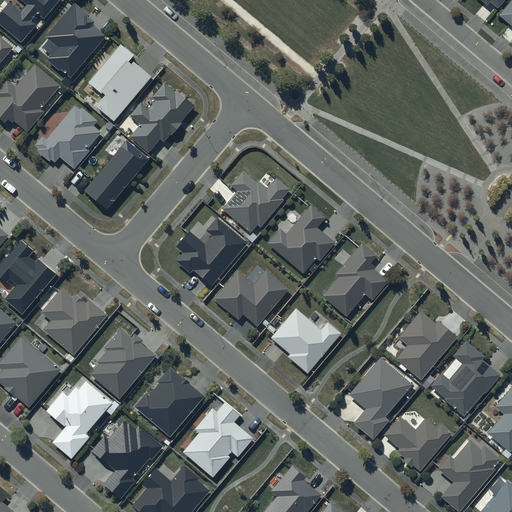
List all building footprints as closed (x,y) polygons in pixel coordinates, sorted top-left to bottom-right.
[(21,0),(27,5),(21,12),(9,3),(0,14),(0,23),(22,42),(36,25),(31,21),(37,14),(43,19),(59,0),(21,0)] [(481,0),(488,5),(490,2),(498,9),(505,0),(481,0)] [(511,0),(500,15),(511,25),(511,0)] [(96,21),(74,3),(46,37),(58,47),(48,59),(71,78),(107,35),(93,24),(96,21)] [(0,60),(13,46),(0,35),(0,60)] [(133,55),(120,44),(88,82),(104,95),(95,106),(114,122),(152,77),(130,59),(133,55)] [(14,119),(27,129),(43,110),(41,108),(60,84),(34,63),(15,86),(6,79),(0,86),(0,95),(0,116),(5,120),(7,118),(12,121),(14,119)] [(194,106),(164,82),(152,97),(156,100),(148,109),(140,102),(129,116),(140,124),(130,137),(149,152),(160,139),(164,143),(194,106)] [(60,154),(74,167),(90,148),(88,147),(101,131),(93,124),(97,119),(82,106),(80,109),(75,105),(47,138),(43,135),(35,144),(39,147),(38,149),(50,159),(51,158),(55,161),(60,154)] [(149,159),(127,140),(85,190),(107,209),(149,159)] [(257,182),(243,171),(231,185),(238,191),(223,209),(250,232),(257,224),(261,227),(284,200),(282,198),(291,189),(277,177),(267,188),(258,180),(257,182)] [(268,242),(303,271),(315,256),(318,259),(333,241),(316,227),(325,216),(310,204),(286,233),(280,228),(268,242)] [(247,243),(217,218),(206,231),(207,231),(200,239),(190,231),(176,247),(182,253),(176,260),(190,272),(193,269),(211,284),(247,243)] [(0,243),(9,233),(0,226),(0,243)] [(4,298),(22,312),(56,272),(39,258),(36,261),(28,255),(33,248),(22,239),(0,264),(0,276),(6,281),(10,277),(16,283),(4,298)] [(322,294),(345,314),(364,292),(371,298),(387,279),(374,267),(375,266),(370,261),(375,255),(361,242),(335,272),(338,275),(322,294)] [(243,313),(256,324),(288,288),(265,269),(252,283),(237,270),(213,298),(238,319),(243,313)] [(43,329),(72,353),(107,314),(88,298),(86,299),(83,296),(81,299),(75,294),(72,297),(61,288),(42,311),(51,319),(43,329)] [(0,340),(17,320),(0,307),(0,340)] [(287,356),(307,372),(341,332),(327,321),(321,328),(294,307),(270,337),(290,352),(287,356)] [(436,323),(421,311),(399,337),(408,345),(396,359),(421,380),(458,337),(439,321),(436,323)] [(90,374),(118,397),(156,354),(140,341),(142,339),(134,332),(130,336),(120,327),(104,347),(106,349),(97,361),(99,363),(90,374)] [(0,371),(0,381),(28,405),(60,368),(20,335),(0,359),(0,364),(4,368),(0,371)] [(485,357),(466,341),(453,356),(456,359),(443,374),(441,373),(430,386),(445,398),(444,400),(465,417),(500,375),(482,360),(485,357)] [(413,385),(380,358),(349,395),(366,409),(354,423),(373,439),(389,420),(385,417),(413,385)] [(134,406),(170,435),(204,394),(169,366),(157,381),(159,382),(149,394),(146,392),(134,406)] [(112,404),(86,382),(79,390),(76,387),(68,396),(63,392),(47,411),(65,426),(52,443),(71,459),(90,437),(86,434),(112,404)] [(511,387),(495,407),(504,414),(488,433),(510,451),(511,448),(511,387)] [(182,451),(212,476),(229,456),(227,454),(231,450),(237,456),(253,437),(233,421),(239,414),(223,401),(216,410),(212,406),(194,428),(198,431),(182,451)] [(415,429),(400,416),(384,435),(399,448),(397,452),(405,458),(403,461),(411,468),(413,465),(420,471),(452,433),(441,424),(437,428),(425,418),(415,429)] [(104,484),(120,497),(135,479),(132,477),(148,457),(151,459),(163,445),(138,425),(135,428),(128,422),(126,423),(122,420),(107,439),(104,436),(92,449),(115,469),(104,484)] [(501,459),(484,445),(481,449),(471,440),(454,459),(450,456),(439,469),(454,482),(442,497),(459,511),(496,470),(494,468),(501,459)] [(200,478),(184,465),(170,480),(156,468),(143,485),(147,488),(132,505),(139,511),(191,511),(209,491),(197,481),(200,478)] [(306,477),(292,465),(270,491),(277,497),(264,511),(305,511),(321,494),(304,480),(306,477)] [(511,511),(511,484),(507,480),(480,511),(511,511)] [(0,511),(15,511),(2,500),(7,494),(0,488),(0,511)] [(344,511),(330,500),(319,511),(344,511)]
